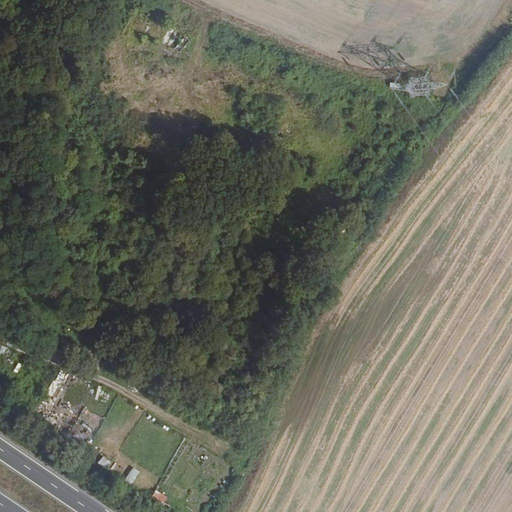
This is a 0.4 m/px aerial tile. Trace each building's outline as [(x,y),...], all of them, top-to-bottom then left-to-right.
[(125,28),(161,44),(164,36),(144,27),(149,15),(134,9),(125,28)] [(180,54),(190,39),(184,36),(175,50),(180,54)] [(106,469),(111,462),(102,456),(97,464),(106,469)] [(125,480),(132,485),(140,471),(133,467),(125,480)] [(155,490),(152,497),(165,504),(168,497),(155,490)]
